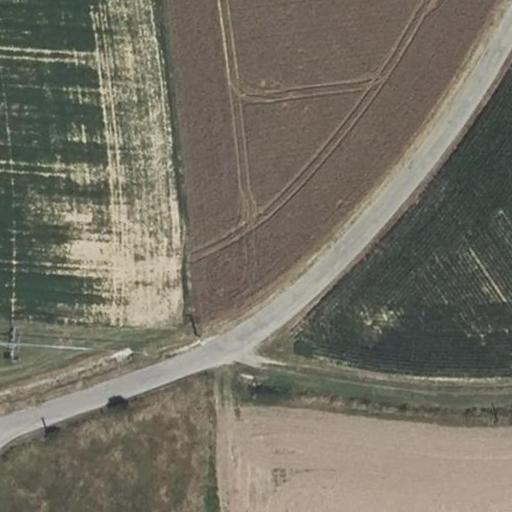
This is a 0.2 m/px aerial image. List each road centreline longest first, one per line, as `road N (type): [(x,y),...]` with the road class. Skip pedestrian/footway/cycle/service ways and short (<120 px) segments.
road 1 (unclassified): [(511,17),(444,130),(301,294),(229,344),(0,428)]
road 2 (track): [(229,344),(246,358),(349,383),(511,394)]
